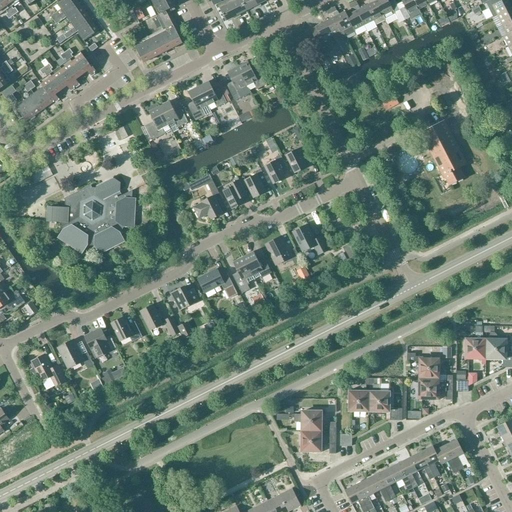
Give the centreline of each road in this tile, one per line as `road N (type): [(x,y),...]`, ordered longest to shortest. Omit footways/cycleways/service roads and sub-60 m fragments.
road 1 (tertiary): [(0,497),(412,287)]
road 2 (residential): [(0,349),(183,268),(193,248),(249,221),(273,221),(357,181)]
road 3 (residential): [(330,511),(322,497),(330,474),(462,414)]
road 4 (residential): [(357,181),(279,20)]
road 5 (residential): [(215,53),(83,124)]
